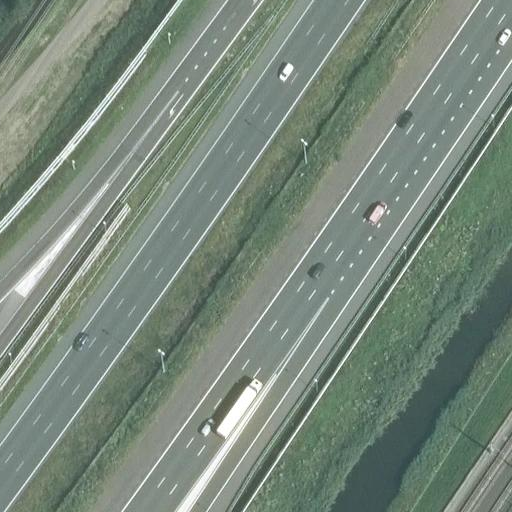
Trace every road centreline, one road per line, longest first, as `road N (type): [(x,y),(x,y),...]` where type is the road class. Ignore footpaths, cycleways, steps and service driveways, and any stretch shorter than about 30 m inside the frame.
road 1 (motorway): [(337,0),(0,478)]
road 2 (motorway): [(307,288),(507,0)]
road 3 (motorway): [(184,88),(0,350)]
road 4 (motorway): [(145,511),(307,288)]
road 5 (motorway): [(184,88),(0,292)]
road 6 (motorway): [(197,511),(243,442),(307,288)]
road 7 (residential): [(0,101),(86,0)]
